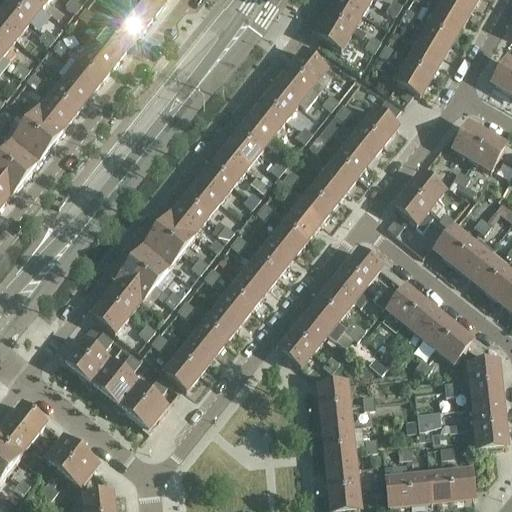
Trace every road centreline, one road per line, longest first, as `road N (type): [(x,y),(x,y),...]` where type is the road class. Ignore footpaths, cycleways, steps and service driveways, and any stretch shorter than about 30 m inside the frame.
road 1 (residential): [(25,381),(323,0)]
road 2 (residential): [(152,485),(362,227)]
road 3 (residential): [(188,0),(0,235)]
road 4 (residential): [(511,349),(362,227)]
road 5 (tertiary): [(90,220),(206,76)]
road 6 (residential): [(152,485),(25,381)]
road 7 (residential): [(362,227),(462,100)]
road 8 (tertiary): [(0,343),(90,220)]
road 9 (tertiary): [(90,220),(79,222),(0,307)]
